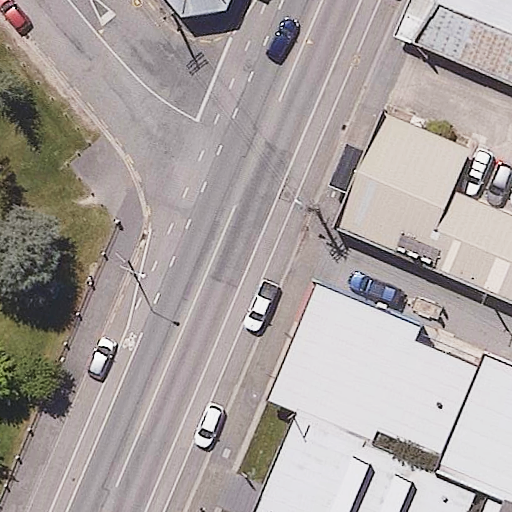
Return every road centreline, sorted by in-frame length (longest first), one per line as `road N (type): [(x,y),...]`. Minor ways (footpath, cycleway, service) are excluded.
road 1 (primary): [(263,147),(107,511)]
road 2 (residential): [(263,147),(158,97),(67,0)]
road 3 (primary): [(324,0),(263,147)]
